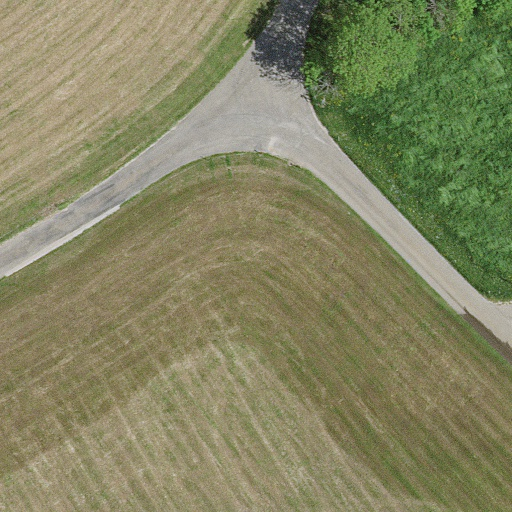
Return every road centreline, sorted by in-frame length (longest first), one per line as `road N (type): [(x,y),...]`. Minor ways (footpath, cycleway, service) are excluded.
road 1 (unclassified): [(253,111),(316,153),(511,345)]
road 2 (unclassified): [(0,262),(194,137),(253,111)]
road 3 (unclassified): [(253,111),(303,0)]
